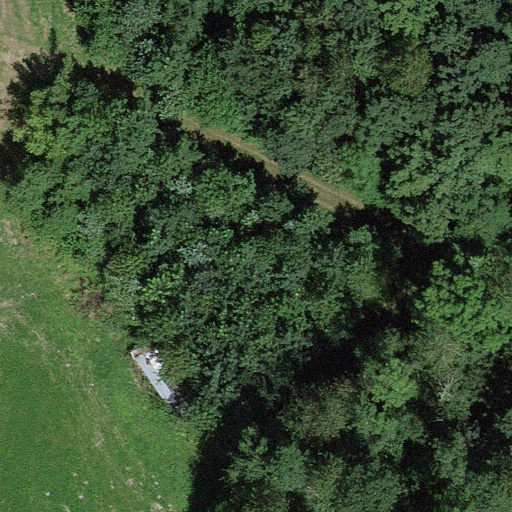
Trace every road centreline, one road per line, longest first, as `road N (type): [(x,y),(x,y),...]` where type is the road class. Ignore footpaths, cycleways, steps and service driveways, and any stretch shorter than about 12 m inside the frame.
road 1 (track): [(511,232),(462,258),(74,70),(0,48)]
road 2 (track): [(462,258),(379,324),(203,511)]
